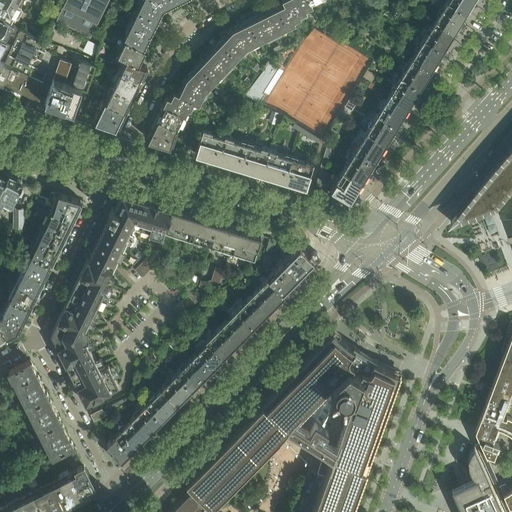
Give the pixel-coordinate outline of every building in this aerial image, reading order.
[(0,0),(0,17),(4,20),(12,24),(15,17),(20,17),(23,10),(21,6),(9,0),(0,0)] [(67,0),(58,19),(70,24),(91,35),(108,0),(67,0)] [(164,8),(156,0),(142,0),(138,8),(160,19),(163,12),(162,11),(163,8),(164,8)] [(300,13),(292,0),(283,0),(284,1),(277,4),(287,25),(295,21),(302,18),(301,15),(300,13)] [(292,0),(300,13),(301,15),(308,12),(307,10),(306,7),(313,4),(312,2),(311,0),(292,0)] [(467,11),(449,0),(447,0),(436,18),(455,30),(456,28),(458,29),(461,24),(460,23),(467,11)] [(449,0),(467,11),(473,1),(475,2),(475,0),(449,0)] [(287,25),(277,4),(270,8),(270,9),(263,12),(275,35),(282,31),(281,28),(287,25)] [(160,19),(138,8),(131,23),(151,33),(154,26),(156,27),(160,19)] [(275,35),(263,12),(257,16),(256,14),(249,18),(260,39),(266,36),(268,38),(275,35)] [(260,39),(249,18),(241,22),(242,23),(234,27),(247,46),(248,48),(254,45),(252,43),(260,39)] [(455,30),(436,18),(425,37),(443,48),(450,38),(452,39),(456,33),(454,32),(455,30)] [(377,19),(368,27),(371,30),(379,23),(377,19)] [(43,40),(26,32),(12,24),(4,20),(0,27),(0,37),(7,41),(10,43),(44,60),(44,43),(44,41),(43,40)] [(359,28),(355,20),(348,23),(352,31),(359,28)] [(151,33),(131,23),(124,38),(125,39),(145,48),(149,40),(148,40),(151,33)] [(226,33),(220,39),(237,56),(243,50),(244,52),(248,48),(247,46),(234,27),(232,28),(227,34),(226,33)] [(368,27),(359,34),(363,37),(371,30),(368,27)] [(443,48),(425,37),(413,56),(432,67),(433,66),(434,67),(438,61),(436,60),(443,48)] [(89,39),(84,50),(94,54),(99,43),(89,39)] [(138,62),(144,50),(145,48),(125,39),(122,44),(120,43),(116,51),(124,55),(127,57),(138,62)] [(237,56),(220,39),(214,46),(215,46),(210,52),(228,69),(233,63),(232,62),(237,56)] [(7,41),(0,55),(0,59),(2,60),(7,50),(10,43),(7,41)] [(44,63),(44,60),(10,43),(7,50),(25,59),(20,69),(20,70),(43,80),(44,63)] [(25,59),(7,50),(2,60),(20,69),(25,59)] [(210,52),(209,53),(205,57),(204,56),(198,62),(215,79),(221,73),(222,74),(228,69),(210,52)] [(432,67),(413,56),(401,75),(420,86),(427,75),(428,76),(432,70),(431,69),(432,67)] [(61,58),(54,76),(45,102),(74,112),(83,86),(86,74),(92,76),(92,75),(96,63),(78,57),(77,57),(79,58),(72,77),(66,75),(71,61),(61,58)] [(138,62),(127,57),(124,63),(123,62),(119,71),(120,71),(140,81),(147,66),(138,62)] [(43,80),(20,70),(0,60),(0,82),(29,96),(28,96),(40,100),(43,80)] [(215,79),(198,62),(192,68),(193,69),(188,75),(187,76),(205,89),(207,90),(211,86),(209,85),(215,79)] [(270,62),(245,93),(252,98),(256,91),(262,95),(279,67),(270,62)] [(257,63),(253,68),(257,72),(262,67),(257,63)] [(134,95),(140,81),(120,71),(114,85),(134,95)] [(420,86),(401,75),(390,94),(408,105),(410,103),(411,104),(415,98),(413,97),(420,86)] [(205,89),(187,76),(186,77),(183,85),(181,84),(178,91),(194,99),(197,101),(199,102),(202,94),(204,96),(207,90),(205,89)] [(243,94),(248,88),(243,84),(239,90),(243,94)] [(126,109),(134,95),(114,85),(106,100),(126,109)] [(194,99),(178,91),(174,89),(171,96),(167,94),(163,102),(186,113),(189,106),(193,108),(197,101),(194,99)] [(229,92),(220,100),(226,105),(236,99),(229,92)] [(408,105),(390,94),(378,113),(397,124),(404,113),(406,114),(409,108),(408,107),(408,105)] [(268,114),(270,110),(242,97),(241,101),(268,114)] [(126,109),(106,100),(103,98),(93,118),(116,126),(118,126),(119,125),(126,109)] [(240,104),(238,100),(225,109),(228,112),(240,104)] [(186,113),(163,102),(157,116),(177,126),(178,128),(186,113)] [(210,107),(205,110),(210,116),(214,113),(210,107)] [(397,124),(378,113),(367,131),(386,143),(387,141),(388,142),(392,135),(391,134),(397,124)] [(157,116),(148,135),(147,135),(147,136),(148,136),(148,137),(149,138),(172,145),(175,136),(178,128),(177,126),(157,116)] [(318,142),(320,139),(295,123),(293,126),(318,142)] [(203,127),(199,142),(196,152),(218,159),(225,135),(226,133),(221,131),(220,134),(213,132),(213,130),(203,127)] [(339,131),(333,127),(329,133),(335,137),(339,131)] [(386,143),(367,131),(356,149),(374,161),(381,150),(383,151),(386,145),(385,144),(386,143)] [(233,135),(226,133),(225,135),(218,159),(262,172),(270,147),(262,144),(261,146),(253,144),(254,141),(242,138),(241,140),(232,138),(233,135)] [(511,146),(509,150),(498,163),(475,191),(473,193),(451,221),(469,214),(486,208),(489,207),(488,206),(487,205),(490,203),(492,203),(493,202),(493,203),(511,180),(511,146)] [(286,151),(285,154),(278,151),(278,149),(270,147),(262,172),(306,186),(309,176),(314,160),(306,157),(305,160),(297,157),(298,155),(286,151)] [(374,161),(356,149),(344,168),(363,180),(364,179),(365,180),(369,174),(367,173),(374,161)] [(339,176),(335,182),(330,191),(337,195),(339,192),(350,199),(357,187),(359,188),(362,182),(363,180),(344,168),(339,176)] [(323,184),(325,178),(327,172),(321,170),(315,188),(320,190),(324,191),(327,186),(323,184)] [(0,191),(9,174),(2,171),(0,171),(0,191)] [(21,193),(23,189),(21,185),(23,182),(22,181),(22,179),(18,177),(16,178),(9,174),(0,191),(0,205),(1,206),(2,204),(10,208),(17,193),(21,193)] [(57,191),(50,210),(52,211),(72,220),(81,202),(82,201),(82,200),(81,200),(81,199),(80,199),(80,198),(57,191)] [(57,320),(56,324),(53,329),(51,333),(58,346),(57,346),(86,402),(119,386),(108,364),(100,368),(85,339),(88,338),(89,329),(86,328),(134,229),(163,238),(166,228),(172,207),(122,192),(115,207),(113,206),(109,214),(110,215),(89,258),(88,257),(57,320)] [(194,214),(172,207),(166,228),(188,235),(194,214)] [(24,228),(24,209),(14,209),(14,227),(24,228)] [(48,216),(44,224),(46,225),(65,235),(72,220),(52,211),(50,217),(48,216)] [(217,221),(194,214),(188,235),(211,242),(217,221)] [(239,228),(217,221),(211,242),(232,249),(239,228)] [(41,230),(37,239),(38,240),(58,249),(65,235),(46,225),(43,231),(41,230)] [(261,234),(239,228),(232,249),(254,256),(261,234)] [(276,239),(270,237),(267,247),(266,249),(272,251),(273,249),(276,239)] [(34,244),(29,253),(31,254),(33,254),(51,263),(58,249),(38,240),(36,245),(34,244)] [(309,254),(301,246),(300,246),(299,247),(298,245),(283,261),(300,277),(318,259),(318,258),(319,258),(319,257),(319,256),(319,255),(319,254),(319,253),(318,253),(318,252),(317,252),(317,251),(316,251),(315,251),(314,251),(313,251),(312,251),(311,251),(311,252),(309,254)] [(28,259),(23,267),(26,268),(44,277),(51,263),(33,254),(30,260),(28,259)] [(148,255),(135,269),(142,277),(156,263),(148,255)] [(300,277),(283,261),(268,277),(284,293),(300,277)] [(201,280),(199,287),(201,291),(220,281),(223,269),(216,267),(212,279),(207,281),(201,280)] [(21,274),(16,282),(19,283),(37,292),(44,277),(26,268),(23,275),(21,274)] [(200,299),(174,273),(171,277),(188,294),(197,302),(200,299)] [(247,276),(232,284),(234,288),(249,280),(247,276)] [(284,293),(268,277),(253,292),(269,308),(284,293)] [(200,297),(223,285),(221,281),(220,281),(201,291),(198,293),(200,297)] [(14,288),(10,296),(11,297),(30,306),(37,292),(19,283),(15,289),(14,288)] [(269,308),(253,292),(237,308),(253,324),(269,308)] [(188,294),(174,308),(181,316),(195,302),(188,294)] [(207,303),(212,301),(210,296),(202,300),(200,302),(203,305),(204,305),(207,309),(210,306),(207,303)] [(7,302),(2,310),(4,311),(23,320),(30,306),(11,297),(8,303),(7,302)] [(200,302),(193,310),(196,313),(203,305),(200,302)] [(253,324),(237,308),(221,324),(238,340),(253,324)] [(2,314),(0,315),(0,321),(8,337),(16,332),(17,332),(17,331),(18,331),(18,330),(19,330),(23,320),(4,311),(2,314)] [(170,328),(173,330),(169,334),(173,338),(188,323),(182,317),(170,328)] [(476,426),(475,429),(475,430),(487,455),(498,425),(509,431),(511,433),(511,486),(509,488),(506,490),(503,492),(511,511),(511,397),(509,396),(511,388),(511,319),(511,320),(510,321),(501,352),(504,353),(490,389),(489,393),(476,426)] [(238,340),(221,324),(206,339),(207,340),(223,355),(238,340)] [(337,332),(335,331),(333,329),(190,474),(191,475),(186,479),(194,487),(196,490),(211,504),(213,506),(217,501),(218,500),(217,499),(280,435),(288,427),(292,430),(291,430),(291,431),(291,432),(291,433),(291,434),(291,435),(292,435),(293,436),(294,436),(295,436),(298,439),(305,443),(307,439),(325,451),(317,473),(324,476),(311,511),(350,511),(401,371),(391,367),(390,367),(388,366),(387,365),(385,364),(383,364),(382,363),(380,362),(378,361),(377,360),(378,359),(354,344),(353,345),(352,345),(350,343),(348,341),(346,340),(343,338),(341,336),(339,334),(337,332)] [(167,344),(173,338),(169,334),(163,340),(167,344)] [(223,355),(207,340),(191,356),(207,371),(223,355)] [(207,371),(191,356),(176,371),(192,387),(207,371)] [(30,359),(9,370),(12,377),(14,376),(17,382),(37,372),(33,365),(34,364),(32,360),(31,360),(30,359)] [(145,359),(139,365),(142,368),(148,362),(145,359)] [(142,368),(139,365),(134,370),(133,372),(137,375),(137,372),(142,368)] [(192,387),(176,371),(161,386),(177,402),(192,387)] [(37,372),(17,382),(22,394),(42,383),(39,377),(40,376),(38,373),(37,372)] [(42,383),(22,394),(28,405),(49,395),(48,395),(49,393),(47,390),(46,390),(42,383)] [(177,402),(161,386),(146,402),(161,418),(177,402)] [(49,395),(28,405),(35,418),(55,407),(52,401),(52,400),(51,397),(49,396),(49,395)] [(116,401),(107,405),(109,409),(118,405),(116,401)] [(161,418),(146,402),(131,418),(146,433),(161,418)] [(55,407),(35,418),(41,430),(61,419),(60,419),(61,417),(59,414),(58,414),(55,407)] [(91,413),(94,419),(105,414),(102,408),(91,413)] [(146,433),(131,418),(115,433),(131,449),(146,433)] [(61,419),(41,430),(47,442),(67,432),(64,426),(64,424),(63,421),(61,420),(61,419)] [(67,432),(47,442),(53,454),(73,444),(73,443),(73,441),(72,438),(70,438),(67,432)] [(131,449),(115,433),(106,443),(115,452),(114,452),(114,453),(113,454),(113,455),(113,456),(113,457),(114,457),(114,458),(115,459),(116,459),(116,460),(117,460),(118,460),(119,460),(120,460),(120,459),(121,459),(121,458),(131,449)] [(504,511),(475,445),(473,447),(471,449),(470,451),(469,454),(468,456),(468,459),(468,461),(468,464),(469,466),(470,468),(470,470),(472,472),(476,476),(464,482),(460,484),(456,486),(452,487),(454,491),(455,494),(457,499),(458,501),(463,511),(504,511)] [(66,457),(77,451),(74,446),(63,451),(66,457)] [(5,451),(1,453),(11,471),(14,469),(5,451)] [(49,462),(62,456),(61,452),(0,481),(0,488),(2,487),(4,491),(8,489),(5,483),(49,461),(49,462)] [(77,469),(71,472),(83,495),(89,492),(87,488),(94,485),(84,464),(76,469),(77,469)] [(83,495),(71,472),(58,479),(71,503),(78,499),(77,498),(83,495)] [(71,503),(58,479),(46,485),(57,508),(64,505),(64,506),(71,503)] [(57,508),(46,485),(33,491),(43,511),(52,511),(51,511),(57,508)] [(194,487),(169,511),(210,511),(210,510),(208,511),(206,509),(201,502),(203,500),(209,507),(211,504),(196,490),(194,487)] [(43,511),(33,491),(21,498),(27,511),(43,511)] [(27,511),(21,498),(8,504),(11,511),(27,511)]
